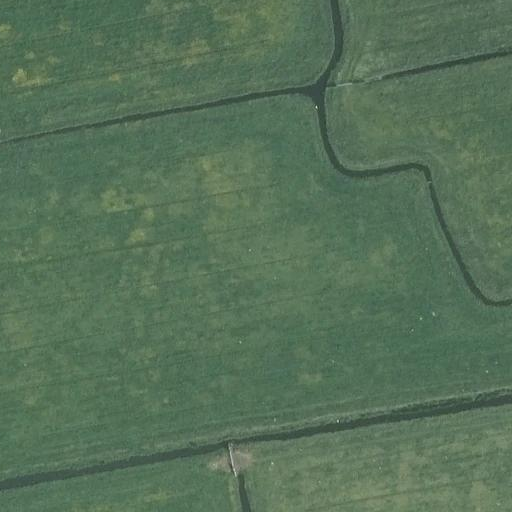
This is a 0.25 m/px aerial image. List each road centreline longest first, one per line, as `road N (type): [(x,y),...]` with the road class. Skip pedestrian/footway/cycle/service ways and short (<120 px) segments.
road 1 (track): [(0,461),(511,369)]
road 2 (track): [(359,0),(357,56),(346,84),(354,121),(372,140),(450,150),(469,170),(484,231),(511,255)]
